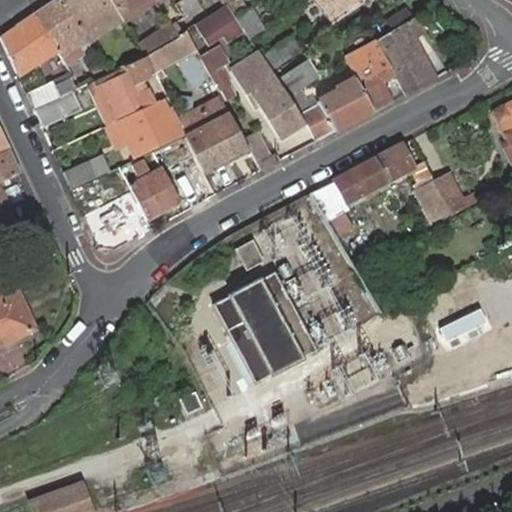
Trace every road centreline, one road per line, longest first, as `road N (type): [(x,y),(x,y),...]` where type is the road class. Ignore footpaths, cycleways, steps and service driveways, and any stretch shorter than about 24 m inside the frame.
road 1 (residential): [(106,297),(185,237),(474,87),(511,49)]
road 2 (residential): [(0,76),(79,258),(106,297)]
road 3 (residential): [(0,427),(29,414),(70,369),(106,297)]
